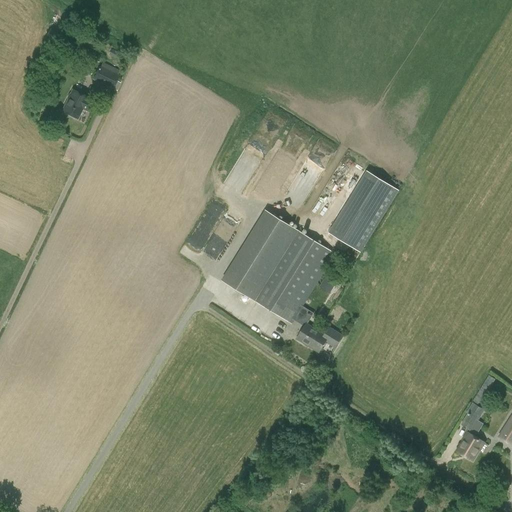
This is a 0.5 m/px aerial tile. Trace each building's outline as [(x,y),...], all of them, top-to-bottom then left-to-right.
[(44,39),(61,48),(67,38),(50,28),(44,39)] [(78,40),(91,49),(98,39),(85,30),(78,40)] [(93,80),(113,89),(120,75),(113,72),(115,69),(101,62),(93,80)] [(77,119),(82,109),(88,112),(92,104),(86,101),(87,98),(72,90),(62,111),(77,119)] [(339,249),(356,259),(398,191),(368,172),(329,233),(343,242),(339,249)] [(329,327),(324,335),(307,325),(314,313),(303,307),(335,254),(274,216),(231,286),(292,324),(294,320),(305,326),(297,339),(308,345),(319,352),(326,341),(335,347),(342,336),(329,327)] [(319,287),(329,293),(330,293),(339,278),(338,278),(329,272),(319,287)] [(481,386),(487,390),(495,379),(489,375),(481,386)] [(482,443),(473,437),(476,432),(477,433),(483,424),(479,421),(485,410),(474,404),(462,425),(470,430),(468,434),(458,450),(473,459),(482,443)] [(511,414),(497,437),(511,446),(511,414)]
